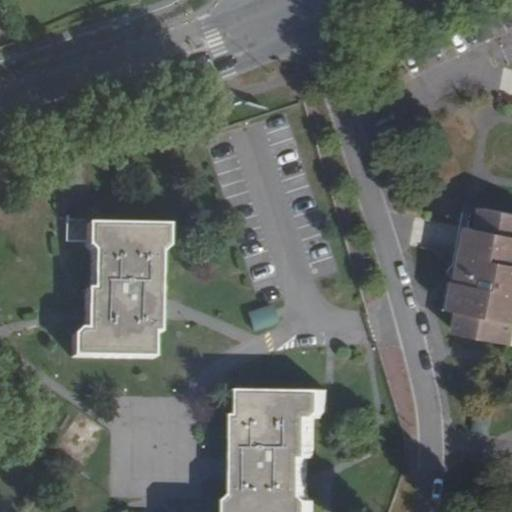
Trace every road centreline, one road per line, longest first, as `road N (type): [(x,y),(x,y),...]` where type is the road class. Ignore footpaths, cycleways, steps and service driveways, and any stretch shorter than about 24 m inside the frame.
road 1 (residential): [(425,511),(431,438),(422,373),(316,38)]
road 2 (secondary): [(0,145),(316,38)]
road 3 (unclassified): [(0,128),(220,54),(307,13)]
road 4 (secondary): [(281,1),(0,100)]
road 5 (unknown): [(308,317),(256,339),(200,383),(183,423),(181,488)]
road 6 (unknown): [(308,317),(247,137)]
